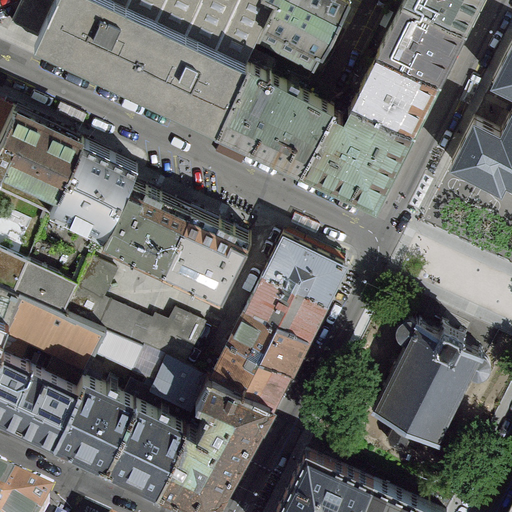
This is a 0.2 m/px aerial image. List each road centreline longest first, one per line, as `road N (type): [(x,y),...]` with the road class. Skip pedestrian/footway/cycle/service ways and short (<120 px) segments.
road 1 (residential): [(0,57),(386,241)]
road 2 (residential): [(386,241),(241,511)]
road 3 (residential): [(386,241),(503,0)]
